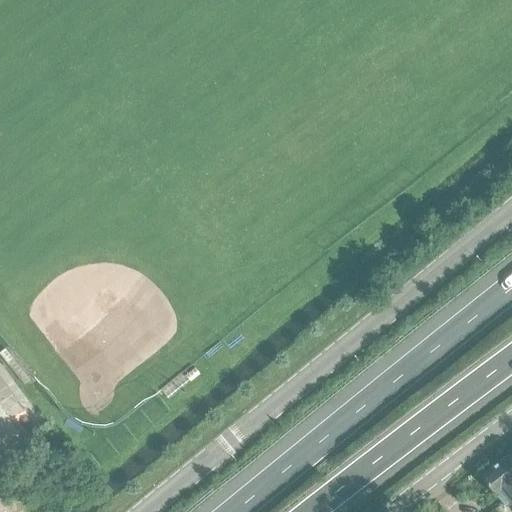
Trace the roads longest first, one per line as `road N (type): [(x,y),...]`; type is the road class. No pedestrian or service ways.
road 1 (tertiary): [(145,511),(511,213)]
road 2 (motorway): [(511,287),(233,511)]
road 3 (motorway): [(314,511),(511,360)]
road 4 (unclassified): [(395,511),(511,421)]
